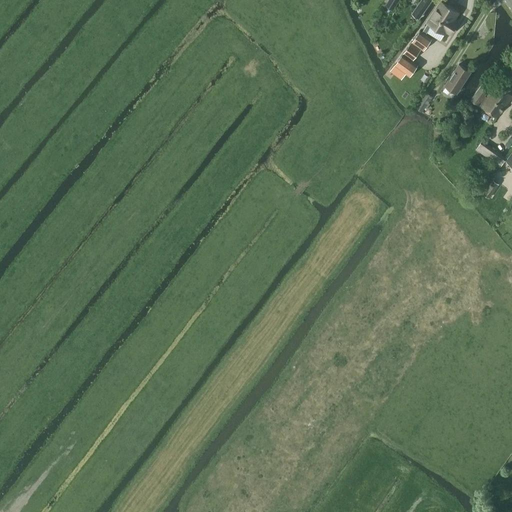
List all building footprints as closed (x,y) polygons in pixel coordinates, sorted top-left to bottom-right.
[(388,0),(386,4),(394,9),(399,0),(388,0)] [(421,0),(413,13),(420,17),(431,0),(421,0)] [(427,25),(432,28),(434,26),(445,33),(447,30),(451,33),(458,22),(454,20),(458,12),(442,1),(427,25)] [(433,39),(421,30),(395,66),(410,77),(419,66),(413,61),(422,50),(424,51),(433,39)] [(459,65),(445,85),(457,92),(471,72),(459,65)] [(482,103),(481,105),(498,117),(511,97),(511,94),(497,84),(487,97),(484,96),(487,92),(480,87),(472,99),(479,104),(480,102),(482,103)] [(416,108),(422,112),(434,94),(428,90),(416,108)] [(507,158),(483,141),(477,149),(501,167),(507,158)] [(483,195),(488,198),(497,185),(492,181),(483,195)]
